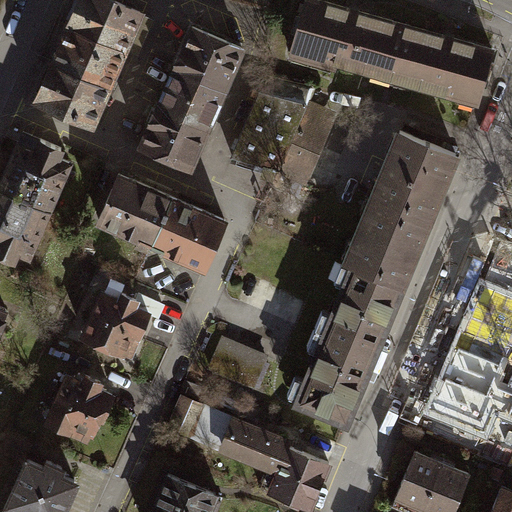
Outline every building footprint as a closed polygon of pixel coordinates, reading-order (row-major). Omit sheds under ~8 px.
[(70,25),(125,49),(141,11),(115,0),(79,0),(69,24),(70,25)] [(392,75),(407,24),(321,0),(305,0),(291,52),(335,64),(337,60),(392,75)] [(155,17),(141,11),(125,49),(139,55),(155,17)] [(492,48),(407,24),(392,75),(478,100),(492,48)] [(54,61),(109,85),(125,49),(70,25),(54,61)] [(176,66),(225,87),(242,48),(193,26),(185,45),(184,44),(175,65),(176,66)] [(93,123),(109,85),(54,61),(53,61),(37,98),(93,123)] [(159,104),(208,125),(225,87),(176,66),(159,104)] [(267,75),(260,91),(307,103),(315,86),(267,75)] [(303,112),(307,103),(260,91),(232,156),(279,168),(303,112)] [(191,165),(208,125),(159,104),(158,104),(149,124),(150,125),(141,144),(191,165)] [(306,180),(331,125),(303,112),(279,168),(306,180)] [(401,130),(373,196),(429,219),(457,153),(401,130)] [(18,140),(0,182),(0,185),(50,207),(70,161),(71,161),(77,148),(63,142),(61,147),(41,138),(41,139),(23,131),(19,141),(18,140)] [(99,219),(152,242),(172,196),(119,173),(99,219)] [(30,254),(50,207),(0,185),(0,251),(14,258),(18,249),(30,254)] [(172,196),(152,242),(205,265),(226,219),(172,196)] [(373,196),(346,261),(353,264),(402,284),(429,219),(373,196)] [(464,301),(427,413),(506,438),(511,418),(511,247),(504,245),(484,307),(464,301)] [(317,327),(374,351),(402,284),(353,264),(352,266),(344,262),(336,280),(345,283),(333,312),(325,309),(317,327)] [(103,291),(83,334),(123,351),(124,349),(131,353),(149,313),(150,311),(134,305),(137,298),(136,298),(122,292),(119,298),(103,291)] [(139,292),(136,298),(137,298),(134,305),(150,311),(149,313),(157,316),(163,303),(139,292)] [(346,418),(374,351),(317,327),(309,346),(318,349),(306,378),(297,375),(290,393),(299,396),(298,398),(346,418)] [(266,356),(223,337),(210,366),(254,385),(266,356)] [(68,374),(47,420),(68,429),(68,430),(87,438),(91,430),(92,431),(99,416),(102,417),(113,394),(98,387),(101,381),(86,374),(83,380),(68,374)] [(187,432),(200,404),(183,396),(171,425),(187,432)] [(237,416),(201,400),(200,404),(187,432),(187,434),(222,450),(224,447),(236,417),(237,416)] [(243,420),(236,417),(224,447),(268,465),(260,486),(310,506),(329,461),(241,425),(243,420)] [(408,511),(421,511),(443,461),(415,450),(392,505),(408,511)] [(28,458),(8,502),(31,511),(60,511),(75,479),(60,473),(63,466),(47,459),(45,465),(28,458)] [(453,511),(470,472),(443,461),(421,511),(453,511)] [(169,473),(152,511),(216,511),(223,497),(215,494),(216,493),(169,473)] [(490,511),(511,511),(511,488),(502,485),(490,511)]
